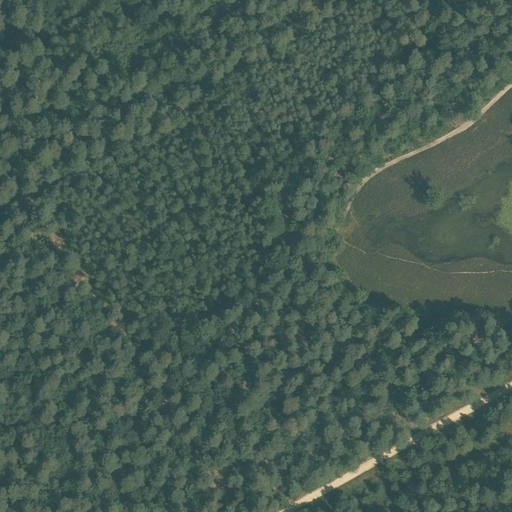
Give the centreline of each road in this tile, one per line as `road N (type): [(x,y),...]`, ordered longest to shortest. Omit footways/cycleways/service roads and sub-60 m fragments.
road 1 (track): [(0,225),(217,116),(419,435)]
road 2 (track): [(419,435),(288,511)]
road 3 (track): [(147,0),(217,116)]
